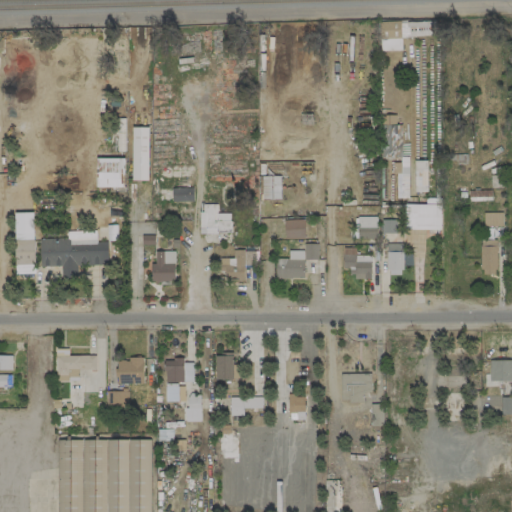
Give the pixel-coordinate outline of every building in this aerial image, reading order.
[(400,125),(379,125),(380,158),(401,157),(400,125)] [(148,180),(148,127),(132,127),(131,180),(148,180)] [(124,158),(96,158),(96,187),(124,187),(124,158)] [(427,192),(427,162),(415,162),(415,192),(427,192)] [(280,199),(281,176),(262,176),(261,199),(280,199)] [(192,201),(192,187),(171,188),(172,201),(192,201)] [(490,201),(491,191),(469,190),(469,200),(490,201)] [(200,232),(230,232),(230,214),(217,213),(217,204),(200,204),(200,232)] [(404,229),(440,230),(440,205),(405,204),(404,229)] [(15,274),(35,274),(34,212),(14,213),(15,274)] [(483,226),(502,227),(503,213),(483,212),(483,226)] [(377,216),(356,217),(357,238),(377,238),(377,216)] [(304,219),(284,220),(284,239),(304,239),(304,219)] [(381,233),(396,233),(396,220),(381,219),(381,233)] [(39,239),(40,267),(61,266),(61,279),(77,279),(76,266),(108,265),(107,242),(96,242),(96,230),(66,231),(66,238),(39,239)] [(317,259),(317,243),(304,244),(304,260),(317,259)] [(402,243),(386,244),(387,275),(402,275),(402,266),(411,266),(411,252),(402,253),(402,243)] [(496,246),(480,246),(480,274),(496,275),(496,246)] [(371,255),(355,255),(355,248),(343,247),(343,268),(351,268),(351,279),(370,279),(371,255)] [(244,280),(244,265),(253,265),(254,251),(233,250),(233,258),(219,258),(219,270),(225,270),(225,280),(244,280)] [(303,250),(288,250),(288,258),(274,259),(275,279),(303,278),(303,250)] [(174,281),(174,251),(152,251),(152,281),(174,281)] [(68,356),(68,349),(56,350),(56,379),(79,378),(79,370),(95,369),(95,355),(68,356)] [(215,379),(237,378),(237,364),(232,364),(232,354),(214,354),(215,379)] [(0,370),(12,370),(12,356),(0,355),(0,370)] [(143,359),(117,359),(118,384),(143,384),(143,359)] [(192,382),(192,363),(183,363),(183,359),(164,359),(164,382),(192,382)] [(511,380),(511,360),(489,360),(489,381),(511,380)] [(11,374),(0,373),(0,387),(11,387),(11,374)] [(370,373),(340,374),(340,402),(364,401),(364,394),(371,394),(370,373)] [(106,407),(128,408),(128,391),(107,391),(106,407)] [(261,397),(230,397),(230,416),(243,416),(243,408),(262,408),(261,397)] [(511,397),(501,397),(501,414),(511,414),(511,397)] [(199,422),(199,400),(185,400),(185,421),(199,422)] [(370,426),(382,426),(382,404),(370,404),(370,426)]
